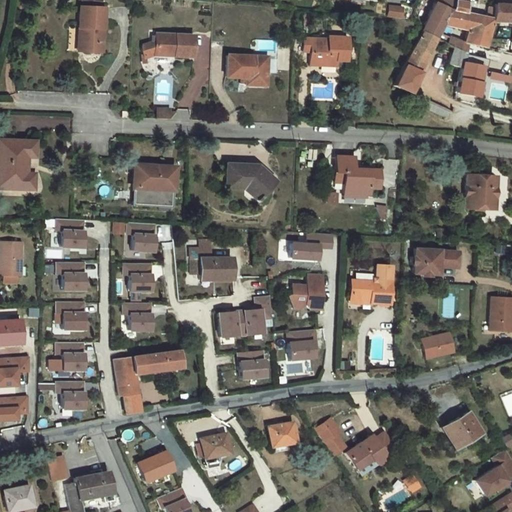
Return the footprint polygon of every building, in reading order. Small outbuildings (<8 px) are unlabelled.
[(431,15),(425,26),(441,31),(460,38),(463,39),(468,41),(471,33),(486,37),(488,26),(490,12),(492,2),(487,1),(486,9),(466,3),(466,0),(438,0),(438,2),(435,7),(431,15)] [(511,0),(491,0),(492,2),(490,12),(511,11),(511,0)] [(80,9),(80,29),(85,30),(84,53),(103,54),(105,10),(94,9),(94,3),(83,2),(82,9),(80,9)] [(385,16),(400,18),(402,6),(386,4),(385,16)] [(398,81),(414,88),(441,31),(425,26),(398,81)] [(158,34),(157,41),(157,53),(177,54),(177,56),(196,57),(196,35),(158,34)] [(349,39),(329,38),(329,40),(329,48),(324,47),(325,39),(306,38),(305,52),(312,53),(311,66),(322,67),(323,63),(338,64),(338,62),(348,62),(349,39)] [(467,51),(468,41),(463,39),(460,38),(453,53),(465,57),(463,68),(481,72),(483,54),(467,51)] [(147,56),(157,53),(157,41),(145,45),(144,52),(147,56)] [(253,55),(227,54),(225,74),(239,75),(245,75),(245,81),(245,83),(265,84),(266,61),(253,60),(253,55)] [(481,72),(463,68),(459,87),(468,89),(470,85),(479,88),(481,72)] [(414,88),(398,81),(395,87),(456,113),(457,106),(414,88)] [(70,130),(70,117),(20,117),(20,130),(70,130)] [(36,142),(0,140),(0,161),(4,162),(3,188),(35,189),(35,174),(28,174),(28,156),(36,157),(36,142)] [(340,157),(340,173),(347,173),(347,182),(347,194),(368,194),(373,194),(372,188),(383,188),(383,170),(367,169),(367,173),(359,172),(359,169),(359,157),(340,157)] [(145,168),(136,167),(135,202),(174,203),(175,165),(145,164),(145,168)] [(259,165),(231,164),(231,187),(250,188),(258,195),(255,197),(259,200),(277,180),(259,165)] [(479,177),(469,177),(469,197),(469,209),(481,209),(481,211),(490,211),(490,209),(498,209),(498,177),(489,177),(489,175),(480,175),(479,177)] [(469,177),(457,177),(457,197),(469,197),(469,177)] [(85,249),(85,221),(59,221),(58,232),(64,232),(63,248),(85,249)] [(157,254),(158,226),(131,225),(131,237),(136,237),(136,253),(157,254)] [(320,260),(321,247),(331,247),(331,235),(308,234),(307,244),(294,243),(293,258),(320,260)] [(188,236),(188,244),(199,244),(199,236),(188,236)] [(22,245),(1,244),(1,257),(0,257),(0,278),(21,279),(22,245)] [(188,244),(179,245),(179,270),(189,269),(189,276),(201,276),(221,275),(220,254),(199,255),(199,244),(188,244)] [(442,248),(416,248),(416,258),(412,258),(412,266),(415,266),(415,275),(423,275),(423,279),(433,279),(433,276),(441,276),(442,267),(460,267),(461,250),(442,250),(442,248)] [(86,291),(86,263),(60,263),(59,274),(65,274),(64,290),(86,291)] [(151,291),(152,264),(125,263),(125,275),(130,275),(130,291),(151,291)] [(375,281),(393,282),(394,266),(378,265),(378,279),(375,279),(375,281)] [(323,275),(309,274),(308,285),(293,285),(293,295),(290,296),(295,307),(302,304),(307,304),(310,308),(322,309),(323,275)] [(353,281),(353,297),(372,298),(372,303),(391,304),(393,282),(375,281),(353,281)] [(264,333),(263,319),(271,318),(269,296),(254,298),(255,310),(220,314),(222,337),(264,333)] [(510,331),(511,298),(490,297),(488,330),(510,331)] [(86,330),(87,303),(60,302),(59,314),(65,314),(65,330),(86,330)] [(151,330),(152,303),(125,302),(125,314),(130,314),(130,330),(151,330)] [(22,322),(0,322),(0,344),(22,344),(22,322)] [(293,359),(317,357),(315,330),(288,332),(289,342),(292,342),(293,359)] [(454,353),(449,333),(421,339),(426,359),(454,353)] [(84,371),(85,344),(58,343),(57,354),(63,355),(63,371),(84,371)] [(125,396),(128,416),(144,413),(138,374),(182,367),(180,349),(114,360),(120,397),(125,396)] [(239,367),(241,367),(242,379),(269,376),(267,360),(264,361),(263,351),(238,353),(239,367)] [(0,358),(0,386),(19,386),(19,372),(25,371),(24,358),(0,358)] [(61,360),(50,360),(50,370),(61,370),(61,360)] [(85,409),(86,381),(59,381),(59,392),(64,392),(64,408),(85,409)] [(0,421),(19,421),(18,414),(27,413),(26,398),(0,399),(0,421)] [(332,425),(323,412),(320,414),(329,427),(332,425)] [(444,428),(454,448),(481,432),(469,413),(444,428)] [(329,427),(320,414),(308,423),(317,436),(329,427)] [(288,437),(285,417),(261,421),(264,437),(275,435),(276,440),(277,440),(288,437)] [(374,426),(365,433),(367,436),(377,429),(374,426)] [(337,440),(329,427),(317,436),(325,449),(337,440)] [(362,429),(337,447),(349,463),(364,453),(366,457),(370,458),(379,452),(377,450),(387,444),(377,429),(367,436),(365,433),(362,429)] [(226,434),(201,439),(206,459),(231,454),(226,434)] [(276,440),(266,442),(267,448),(278,446),(277,440),(276,440)] [(511,463),(498,441),(484,449),(489,458),(466,471),(475,486),(488,479),(500,472),(498,470),(511,463)] [(160,448),(134,460),(143,483),(159,476),(157,472),(169,466),(160,448)] [(64,456),(49,460),(54,481),(69,478),(64,456)] [(410,477),(404,468),(396,473),(402,482),(410,477)] [(105,495),(112,494),(108,472),(101,474),(105,495)] [(500,472),(488,479),(490,482),(502,475),(500,472)] [(80,500),(105,495),(101,474),(74,479),(75,484),(65,486),(68,503),(80,500)] [(407,493),(418,488),(414,481),(404,487),(407,493)] [(502,485),(480,498),(485,507),(475,511),(501,511),(497,504),(509,497),(502,485)] [(27,491),(10,494),(13,511),(14,511),(39,507),(35,486),(26,487),(27,491)] [(163,509),(166,508),(167,511),(191,511),(185,500),(187,499),(183,489),(159,500),(163,509)] [(82,511),(80,500),(68,503),(70,511),(82,511)] [(257,511),(249,500),(235,510),(236,511),(280,511),(278,508),(271,511),(257,511)]
